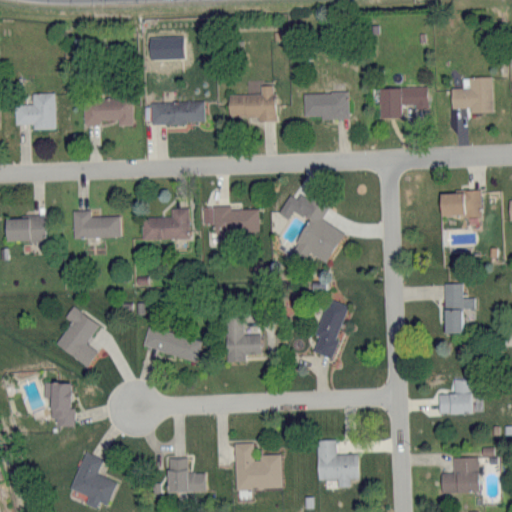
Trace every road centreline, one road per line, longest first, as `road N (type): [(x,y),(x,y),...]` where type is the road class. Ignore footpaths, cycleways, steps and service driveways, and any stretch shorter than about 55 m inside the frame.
road 1 (residential): [(511,154),(0,173)]
road 2 (residential): [(389,159),(402,511)]
road 3 (residential): [(396,397),(134,406)]
